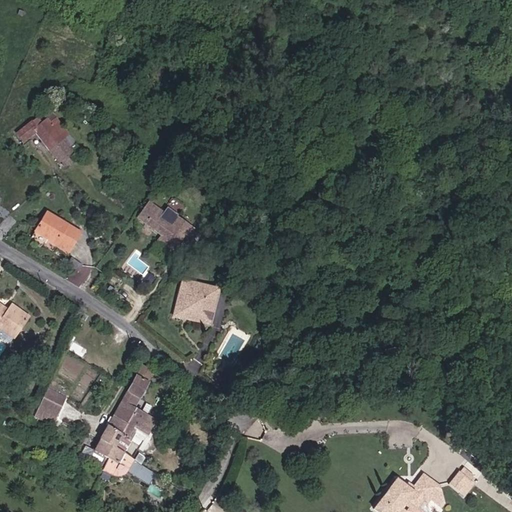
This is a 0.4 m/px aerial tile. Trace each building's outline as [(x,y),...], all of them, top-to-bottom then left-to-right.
[(36,118),(17,133),(23,141),(35,132),(49,150),(61,141),(68,149),(74,144),(47,109),(41,113),(45,119),(40,124),(36,118)] [(61,141),(49,150),(63,169),(71,163),(67,157),(72,153),(68,149),(61,141)] [(148,203),(137,218),(161,236),(158,241),(173,252),(177,247),(176,242),(179,238),(184,237),(191,241),(196,233),(175,217),(169,225),(158,218),(162,213),(148,203)] [(35,231),(56,244),(59,239),(71,247),(80,233),(47,213),(35,231)] [(59,239),(56,244),(69,252),(71,247),(59,239)] [(71,258),(66,265),(76,272),(81,266),(71,258)] [(215,290),(181,282),(173,315),(207,323),(215,290)] [(218,291),(215,290),(207,323),(210,324),(218,291)] [(0,315),(0,328),(13,338),(28,317),(11,306),(6,313),(3,318),(0,315)] [(138,398),(153,372),(142,366),(136,375),(129,388),(127,392),(138,398)] [(55,416),(64,398),(47,389),(38,408),(55,416)] [(147,437),(157,420),(133,408),(138,398),(127,392),(113,416),(127,424),(121,435),(114,448),(124,454),(133,461),(147,437)] [(55,416),(38,408),(34,416),(51,424),(55,416)] [(121,435),(127,424),(113,416),(111,415),(107,423),(109,424),(100,439),(93,451),(85,447),(80,456),(103,468),(114,448),(121,435)] [(124,454),(114,448),(103,468),(101,471),(112,476),(116,477),(118,477),(123,475),(125,474),(128,470),(128,469),(148,483),(154,475),(133,461),(124,454)] [(457,473),(448,484),(461,495),(470,483),(457,473)] [(410,491),(395,480),(373,509),(377,511),(427,511),(426,503),(428,500),(439,508),(442,504),(438,489),(439,488),(421,475),(410,491)]
